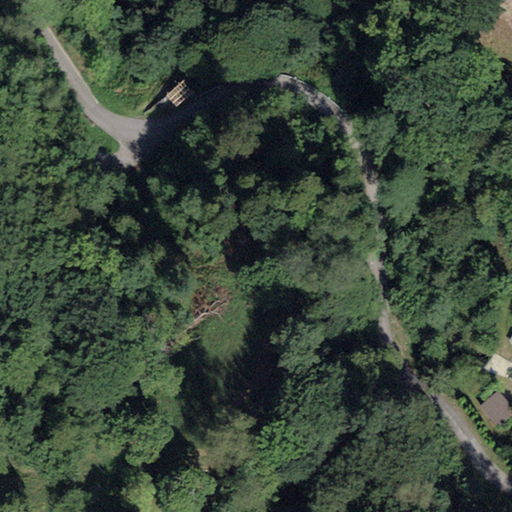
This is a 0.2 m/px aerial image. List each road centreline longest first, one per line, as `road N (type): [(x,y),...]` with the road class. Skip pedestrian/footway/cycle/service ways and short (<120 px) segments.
road 1 (unclassified): [(17,0),(86,104),(115,125),(164,128),(224,96),(277,84),(320,101),(342,121),(372,187),(380,314),(392,356),(511,485)]
road 2 (track): [(0,63),(84,152),(127,156),(146,130)]
